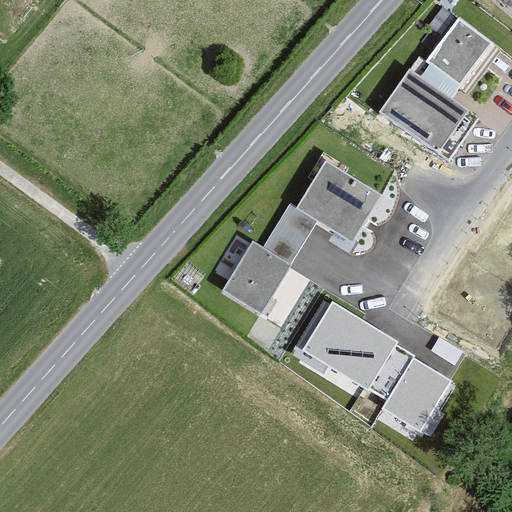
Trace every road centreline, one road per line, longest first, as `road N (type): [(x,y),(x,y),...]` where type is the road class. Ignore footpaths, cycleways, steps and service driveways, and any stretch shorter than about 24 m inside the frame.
road 1 (secondary): [(376,0),(0,421)]
road 2 (residential): [(398,314),(511,143)]
road 3 (track): [(144,256),(0,152)]
